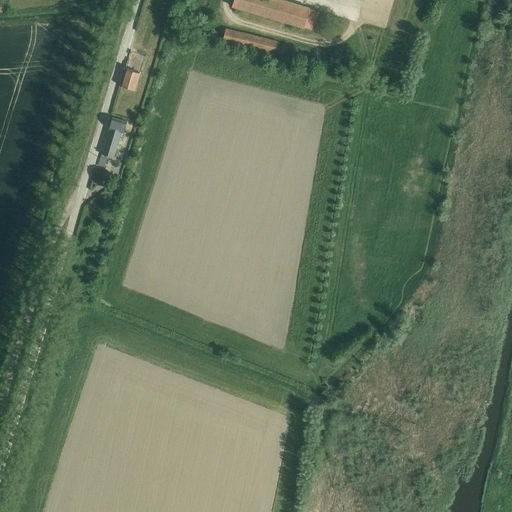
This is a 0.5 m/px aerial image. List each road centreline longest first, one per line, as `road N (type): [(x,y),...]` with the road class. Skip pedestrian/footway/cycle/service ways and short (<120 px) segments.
road 1 (tertiary): [(0,469),(139,0)]
road 2 (track): [(333,304),(356,317),(382,314),(404,287),(423,238),(451,67),(426,27),(391,13)]
road 3 (track): [(377,56),(324,361),(311,374)]
road 4 (track): [(80,196),(49,251),(0,410)]
road 5 (track): [(311,374),(148,294)]
